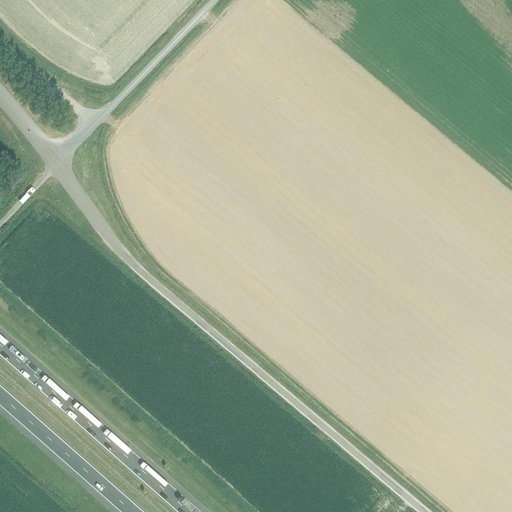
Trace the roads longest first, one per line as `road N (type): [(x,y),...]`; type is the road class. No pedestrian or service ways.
road 1 (unclassified): [(423,511),(167,298),(116,248),(58,167)]
road 2 (motorway): [(188,511),(0,345)]
road 3 (motorway): [(0,396),(130,511)]
road 4 (unclassified): [(97,123),(216,0)]
road 5 (unclassified): [(97,123),(0,48)]
